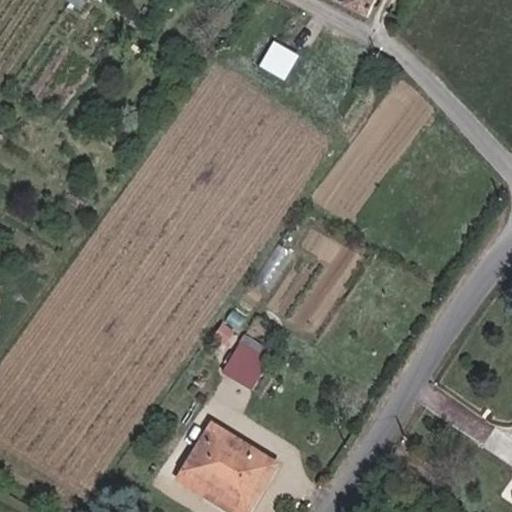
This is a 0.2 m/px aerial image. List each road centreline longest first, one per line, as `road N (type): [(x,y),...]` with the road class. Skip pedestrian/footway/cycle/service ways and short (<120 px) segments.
road 1 (unclassified): [(337,511),(457,312),(511,246)]
road 2 (unclassified): [(511,167),(384,43),(315,0)]
